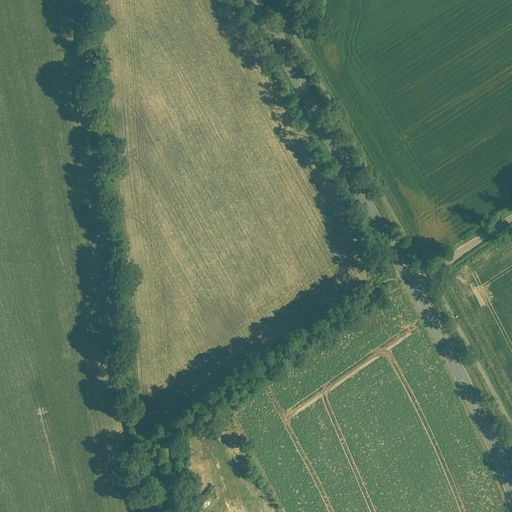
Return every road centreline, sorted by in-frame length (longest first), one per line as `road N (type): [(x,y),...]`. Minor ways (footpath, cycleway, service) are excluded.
road 1 (tertiary): [(511,490),(458,369),(252,0)]
road 2 (track): [(411,285),(511,216)]
